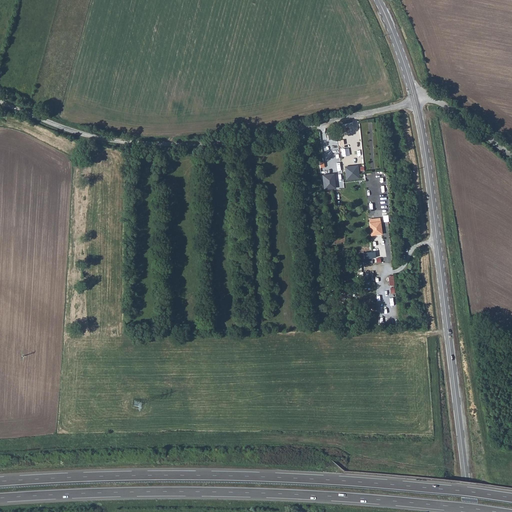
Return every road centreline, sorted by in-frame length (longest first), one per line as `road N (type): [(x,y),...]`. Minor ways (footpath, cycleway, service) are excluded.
road 1 (trunk): [(511,497),(279,477),(0,481)]
road 2 (trunk): [(0,497),(198,491),(496,511)]
road 3 (unclassified): [(0,101),(77,131),(167,143),(243,139),(415,104)]
road 4 (secondary): [(415,104),(470,511)]
